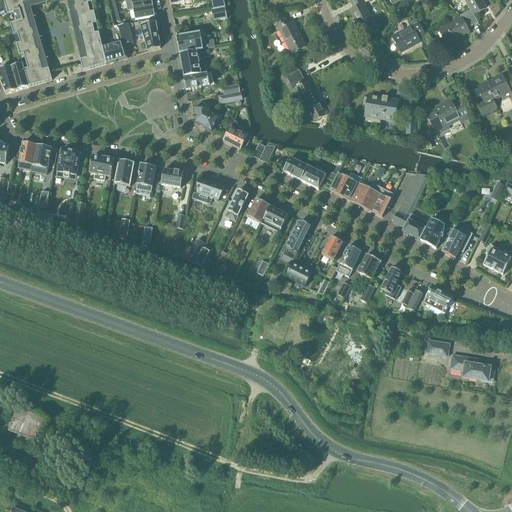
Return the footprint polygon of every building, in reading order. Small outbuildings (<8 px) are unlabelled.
[(3,0),(8,15),(13,14),(16,23),(11,25),(14,36),(18,35),(21,44),(17,45),(20,57),(24,56),(28,70),(25,71),(30,87),(52,81),(49,70),(43,71),(39,57),(41,57),(39,50),(37,51),(33,37),(35,36),(33,30),(31,30),(24,4),(34,1),(34,3),(41,1),(40,0),(72,0),(74,7),(73,7),(74,14),(76,13),(79,28),(78,28),(79,35),(81,34),(86,59),(80,61),(83,72),(107,65),(103,50),(103,49),(99,33),(95,34),(93,25),(97,24),(94,12),(90,13),(88,4),(92,3),(91,0),(3,0)] [(153,7),(152,0),(131,0),(133,10),(153,7)] [(224,0),(211,0),(213,9),(225,7),(224,0)] [(354,0),(350,2),(353,9),(349,11),(362,34),(375,27),(363,4),(365,3),(363,0),(354,0)] [(473,27),(478,24),(474,16),(486,10),(480,0),(464,0),(471,12),(465,15),(473,27)] [(155,17),(153,7),(133,10),(135,20),(155,17)] [(213,9),(211,10),(214,21),(228,19),(225,7),(213,9)] [(278,31),(279,30),(292,55),(306,48),(293,23),(289,26),(283,13),(271,19),(278,31)] [(473,27),(465,15),(460,17),(461,20),(439,32),(446,46),(469,33),(467,30),(473,27)] [(155,22),(141,26),(149,53),(161,49),(155,22)] [(393,40),(401,55),(421,44),(419,40),(426,37),(420,24),(412,29),(412,30),(393,40)] [(128,25),(118,26),(124,46),(133,43),(128,25)] [(126,59),(119,32),(113,33),(116,45),(103,49),(103,50),(107,65),(126,59)] [(200,33),(177,37),(180,55),(180,54),(197,51),(214,48),(213,42),(202,43),(200,33)] [(183,74),(206,70),(205,65),(200,66),(197,51),(180,54),(180,55),(183,74)] [(23,65),(11,68),(18,91),(30,87),(25,71),(23,65)] [(11,68),(0,71),(0,81),(6,94),(18,91),(11,68)] [(214,86),(212,73),(207,74),(206,70),(183,74),(186,91),(214,86)] [(309,111),(314,122),(328,115),(322,104),(321,105),(309,82),(306,84),(299,71),(287,78),(293,90),(296,89),(307,112),(309,111)] [(511,91),(511,79),(511,77),(504,81),(502,76),(477,88),(484,102),(477,105),(483,116),(495,110),(491,103),(509,94),(509,93),(511,91)] [(222,88),(224,95),(240,93),(239,85),(222,88)] [(240,93),(218,97),(220,105),(243,101),(241,92),(240,93)] [(369,97),(365,122),(380,124),(380,120),(394,122),(397,102),(387,100),(388,98),(387,98),(387,100),(383,99),(383,98),(382,97),(382,99),(369,97)] [(450,101),(425,113),(436,134),(448,128),(447,126),(458,121),(460,124),(470,118),(463,106),(455,110),(450,101)] [(210,113),(208,107),(192,110),(195,124),(211,132),(219,118),(210,113)] [(416,111),(407,111),(406,134),(415,134),(416,111)] [(248,137),(230,128),(223,142),(241,151),(248,137)] [(0,164),(5,165),(6,165),(9,147),(4,146),(0,143),(0,164)] [(22,144),(17,172),(31,175),(36,146),(22,144)] [(266,148),(259,145),(253,157),(260,161),(266,148)] [(36,146),(31,175),(46,178),(52,149),(36,146)] [(57,175),(60,174),(77,177),(81,155),(61,151),(57,175)] [(321,159),(315,156),(311,162),(318,166),(321,159)] [(111,178),(114,161),(93,157),(89,174),(95,175),(94,180),(105,182),(106,177),(111,178)] [(308,167),(290,158),(283,173),(301,182),(308,167)] [(130,188),(135,165),(119,162),(115,185),(130,188)] [(151,193),(156,168),(141,166),(136,190),(151,193)] [(326,176),(308,167),(301,182),(319,191),(326,176)] [(171,188),(181,189),(184,174),(164,170),(161,186),(162,186),(171,188)] [(348,179),(338,173),(329,191),(339,197),(348,179)] [(352,174),(339,197),(350,202),(359,184),(362,179),(352,174)] [(9,180),(1,178),(0,183),(0,199),(5,200),(9,180)] [(217,184),(198,180),(198,195),(194,194),(192,200),(210,206),(213,200),(219,202),(225,189),(217,184)] [(476,183),(469,180),(461,194),(469,198),(476,183)] [(10,184),(8,195),(15,196),(17,185),(10,184)] [(371,190),(359,184),(350,202),(362,208),(371,190)] [(491,198),(498,202),(505,188),(498,184),(491,198)] [(371,190),(362,208),(372,213),(383,190),(373,185),(371,190)] [(383,190),(372,213),(382,218),(394,195),(383,190)] [(238,218),(249,197),(238,191),(227,213),(228,213),(226,218),(235,222),(238,218)] [(49,194),(42,193),(39,207),(47,209),(49,194)] [(263,226),(272,208),(256,200),(247,218),(263,226)] [(78,204),(70,203),(66,223),(74,225),(78,204)] [(86,205),(78,204),(74,225),(82,226),(86,205)] [(413,208),(403,204),(400,210),(410,215),(413,208)] [(279,234),(288,216),(272,208),(263,226),(279,234)] [(402,233),(420,242),(426,229),(430,223),(412,214),(409,219),(398,213),(392,223),(404,229),(402,233)] [(186,217),(179,216),(176,229),(184,231),(186,217)] [(130,222),(122,220),(118,240),(126,241),(130,222)] [(430,223),(426,229),(420,242),(436,250),(440,242),(441,238),(443,239),(445,227),(431,220),(430,223)] [(297,255),(311,228),(300,222),(286,249),(291,251),(290,252),(292,254),(293,252),(297,255)] [(487,225),(486,226),(478,242),(485,245),(494,228),(487,225)] [(472,234),(471,238),(454,229),(456,226),(455,226),(442,253),(456,260),(460,252),(463,254),(473,235),(472,234)] [(153,229),(145,228),(142,243),(150,245),(153,229)] [(322,256),(334,262),(343,244),(331,238),(322,256)] [(188,261),(194,264),(205,244),(198,241),(188,261)] [(506,256),(505,257),(498,253),(499,250),(490,246),(486,255),(489,256),(484,266),(503,276),(511,260),(508,258),(508,257),(506,256)] [(235,250),(228,247),(223,258),(230,261),(235,250)] [(349,278),(362,254),(349,247),(337,269),(336,272),(349,278)] [(210,252),(203,248),(195,264),(202,268),(210,252)] [(372,281),(381,263),(366,256),(357,274),(372,281)] [(269,266),(262,262),(256,274),(263,278),(269,266)] [(312,275),(292,265),(286,278),(306,288),(312,275)] [(332,280),(336,272),(337,269),(332,267),(326,277),(332,280)] [(402,274),(392,269),(381,290),(386,293),(385,296),(395,301),(402,289),(396,286),(402,274)] [(329,286),(323,283),(317,294),(323,297),(329,286)] [(344,300),(351,287),(344,284),(337,296),(344,300)] [(367,305),(374,289),(368,286),(360,301),(367,305)] [(447,311),(453,300),(431,289),(424,304),(431,308),(434,303),(444,309),(447,311)] [(414,295),(408,307),(406,310),(414,312),(423,295),(416,291),(414,295)] [(414,295),(408,292),(401,304),(408,307),(414,295)] [(449,346),(428,343),(426,354),(447,357),(449,346)] [(472,361),(453,358),(451,370),(464,372),(463,379),(469,380),(469,379),(484,382),(483,383),(491,384),(491,382),(492,382),(494,374),(493,374),(493,373),(490,372),(490,369),(486,368),(486,367),(484,367),(484,368),(471,366),(472,361)] [(18,433),(16,439),(29,444),(31,438),(38,440),(44,423),(20,414),(14,431),(18,433)]
